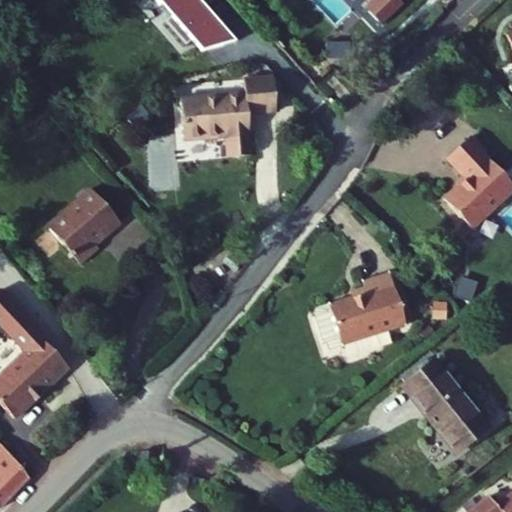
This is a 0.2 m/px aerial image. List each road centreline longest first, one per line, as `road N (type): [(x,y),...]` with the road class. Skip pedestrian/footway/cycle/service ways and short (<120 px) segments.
road 1 (residential): [(155,424),(159,385),(312,204),(423,43),(468,0)]
road 2 (residential): [(304,511),(190,437),(155,424)]
road 3 (residential): [(155,424),(104,437),(31,511)]
